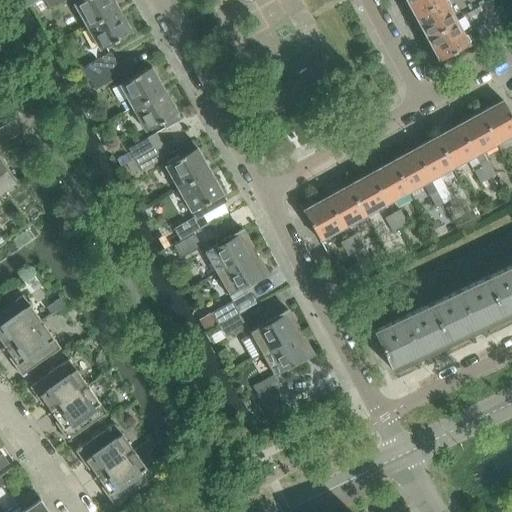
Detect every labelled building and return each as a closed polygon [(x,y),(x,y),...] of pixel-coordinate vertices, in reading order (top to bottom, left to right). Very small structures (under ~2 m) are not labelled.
[(44,0),(49,8),(64,0),(44,0)] [(113,0),(79,0),(74,3),(87,26),(118,8),(113,0)] [(405,0),(411,9),(407,11),(410,17),(439,0),(405,0)] [(417,20),(426,36),(455,20),(444,0),(439,0),(410,17),(412,22),(417,20)] [(118,8),(87,26),(100,49),(131,32),(118,8)] [(443,57),(468,43),(455,20),(426,36),(435,53),(430,55),(437,66),(445,62),(443,57)] [(488,22),(474,29),(478,37),(492,30),(488,22)] [(110,52),(82,68),(89,79),(117,63),(110,52)] [(117,63),(89,79),(95,89),(123,74),(117,63)] [(151,66),(119,84),(132,107),(164,89),(151,66)] [(164,89),(132,107),(145,130),(161,121),(165,128),(180,119),(164,89)] [(511,117),(503,100),(480,112),(497,142),(511,134),(511,117)] [(480,112),(458,124),(475,155),(497,142),(480,112)] [(458,124),(436,136),(453,167),(475,155),(458,124)] [(156,132),(128,148),(134,159),(162,143),(156,132)] [(436,136),(414,149),(431,179),(453,167),(436,136)] [(181,155),(165,165),(178,188),(209,170),(192,140),(177,149),(181,155)] [(162,143),(134,159),(140,170),(168,154),(162,143)] [(414,149),(392,161),(409,191),(431,179),(414,149)] [(392,161),(370,173),(387,203),(409,191),(392,161)] [(488,161),(480,165),(488,179),(495,175),(488,161)] [(0,205),(2,204),(0,201),(0,192),(3,191),(4,190),(12,184),(13,184),(14,183),(0,164),(0,205)] [(480,165),(473,169),(480,183),(488,179),(480,165)] [(194,217),(173,228),(180,240),(208,224),(202,215),(227,201),(209,170),(178,188),(194,217)] [(370,173),(348,185),(365,215),(387,203),(370,173)] [(348,185),(326,197),(342,227),(365,215),(348,185)] [(444,185),(436,190),(444,203),(451,199),(444,185)] [(436,190),(429,194),(436,207),(444,203),(436,190)] [(326,197),(303,210),(320,240),(342,227),(326,197)] [(400,210),(392,214),(400,227),(407,223),(400,210)] [(392,214),(385,218),(392,231),(400,227),(392,214)] [(216,242),(215,243),(216,244),(204,251),(216,273),(255,251),(243,229),(217,244),(216,242)] [(194,234),(173,246),(180,258),(201,246),(194,234)] [(355,234),(348,238),(355,252),(363,247),(355,234)] [(348,238),(341,242),(348,256),(355,252),(348,238)] [(255,251),(216,273),(229,295),(241,288),(242,289),(243,289),(242,287),(267,273),(255,251)] [(357,262),(347,267),(352,277),(362,271),(357,262)] [(511,264),(485,277),(503,316),(511,311),(511,264)] [(480,326),(503,316),(485,277),(429,304),(447,342),(471,331),(472,335),(473,334),(481,330),(482,330),(480,326)] [(0,339),(5,347),(42,321),(23,294),(0,310),(0,339)] [(60,298),(47,307),(52,314),(65,304),(60,298)] [(232,301),(211,313),(218,325),(239,313),(232,301)] [(417,361),(417,360),(425,356),(425,357),(426,356),(424,353),(447,342),(429,304),(381,327),(373,312),(366,315),(392,369),(393,369),(393,368),(415,357),(417,361)] [(262,322),(260,323),(261,325),(249,331),(262,353),(300,331),(288,310),(262,324),(262,322)] [(239,313),(218,325),(225,337),(246,325),(239,313)] [(14,364),(18,370),(22,375),(61,348),(42,321),(5,347),(13,358),(17,363),(14,364)] [(288,369),(287,368),(313,353),(300,331),(262,353),(274,375),(286,368),(287,370),(288,369)] [(40,395),(44,400),(43,400),(51,411),(88,385),(69,359),(29,387),(33,392),(34,392),(37,397),(40,395)] [(278,381),(257,393),(264,405),(284,394),(278,381)] [(60,429),(64,434),(64,435),(68,440),(107,412),(88,385),(51,411),(59,422),(63,427),(60,429)] [(86,460),(89,465),(97,476),(134,450),(115,423),(75,451),(79,456),(83,462),(86,460)] [(110,499),(113,504),(153,477),(134,450),(97,476),(105,487),(109,492),(106,494),(110,499)] [(0,455),(0,469),(9,463),(2,453),(0,455)] [(12,467),(0,476),(5,484),(18,475),(12,467)] [(50,511),(40,497),(39,497),(35,491),(18,503),(23,509),(25,511),(50,511)] [(18,503),(4,511),(25,511),(23,509),(18,503)]
